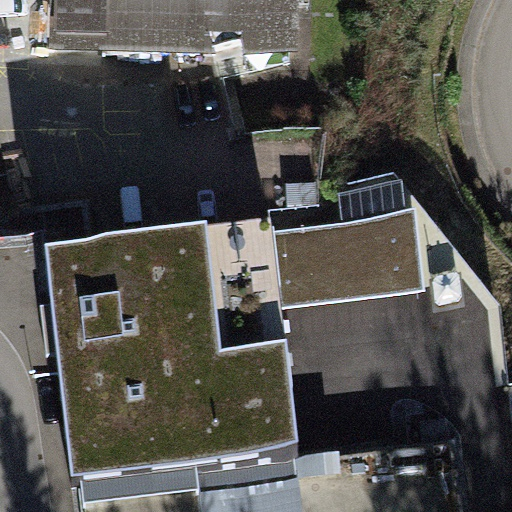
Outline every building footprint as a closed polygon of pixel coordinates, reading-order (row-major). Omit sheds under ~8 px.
[(52,0),(51,66),(302,72),(303,0),(52,0)] [(277,217),(47,246),(77,478),(82,478),(294,451),(307,449),(277,217)] [(358,306),(421,303),(417,231),(354,234),(358,306)] [(294,451),(82,478),(85,502),(199,488),(297,476),(294,451)] [(301,511),(297,476),(199,488),(201,511),(301,511)]
